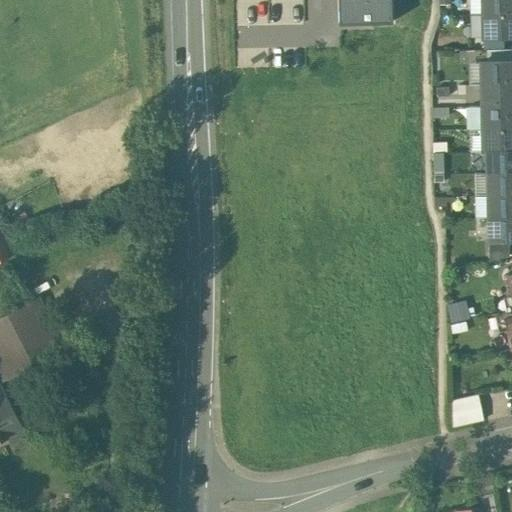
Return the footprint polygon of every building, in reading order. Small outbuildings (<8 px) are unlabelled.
[(391,0),(338,0),(339,23),(392,21),(391,0)] [(511,0),(481,0),(482,14),(511,13),(511,0)] [(511,13),(482,14),(482,37),(511,36),(511,13)] [(511,60),(480,61),(481,84),(511,83),(511,60)] [(511,83),(481,84),(481,106),(511,105),(511,83)] [(511,105),(481,106),(482,128),(511,127),(511,105)] [(511,127),(482,128),(482,150),(511,149),(511,127)] [(486,151),(487,173),(511,172),(511,149),(482,150),(482,152),(486,151)] [(511,172),(487,173),(487,195),(511,194),(511,172)] [(511,194),(487,195),(487,217),(511,216),(511,194)] [(511,216),(487,217),(488,240),(490,240),(506,240),(511,239),(511,216)] [(0,223),(0,259),(15,252),(0,223)] [(506,240),(490,240),(491,260),(506,257),(506,240)] [(511,271),(504,273),(511,309),(500,312),(511,309),(511,271)] [(0,379),(62,349),(36,297),(0,315),(0,379)] [(445,301),(449,331),(467,328),(463,299),(445,301)] [(511,309),(500,312),(508,348),(511,347),(511,309)] [(0,439),(6,437),(4,435),(20,427),(0,388),(0,439)] [(477,394),(450,400),(450,427),(482,420),(477,394)] [(494,511),(491,493),(478,496),(480,506),(481,506),(482,511),(494,511)]
